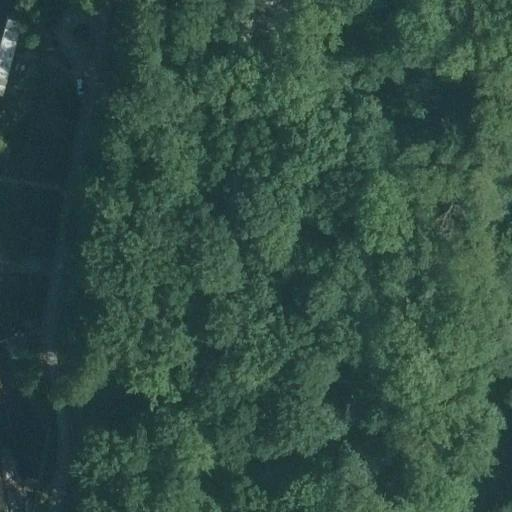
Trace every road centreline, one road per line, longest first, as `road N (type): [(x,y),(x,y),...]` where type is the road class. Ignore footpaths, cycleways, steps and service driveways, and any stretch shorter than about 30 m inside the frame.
road 1 (tertiary): [(237,511),(216,450),(200,356),(202,120),(217,0)]
road 2 (unclassified): [(51,511),(60,461),(51,356),(87,95)]
road 3 (unclassified): [(87,95),(100,27),(90,13),(68,16),(57,42)]
